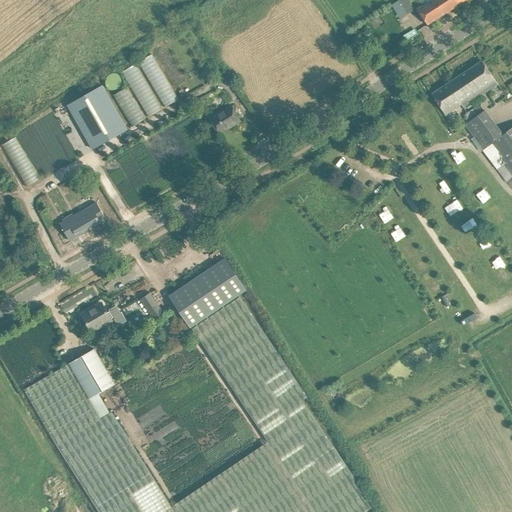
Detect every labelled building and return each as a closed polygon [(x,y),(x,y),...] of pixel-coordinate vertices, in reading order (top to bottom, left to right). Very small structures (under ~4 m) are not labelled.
[(399,18),(412,10),(406,0),(396,0),(390,4),(399,18)] [(430,0),(417,9),(427,24),(465,0),(430,0)] [(137,60),(163,106),(178,98),(152,52),(137,60)] [(122,68),(146,116),(160,109),(136,61),(122,68)] [(482,61),(432,94),(437,102),(443,111),(445,114),(460,103),(461,103),(478,92),(477,90),(482,87),(483,88),(485,87),(495,81),(488,69),(482,61)] [(102,85),(67,105),(92,149),(127,129),(102,85)] [(113,92),(130,125),(144,118),(127,85),(113,92)] [(209,118),(213,124),(218,133),(227,127),(226,126),(229,124),(231,127),(240,121),(231,105),(209,118)] [(474,108),(464,116),(468,122),(465,125),(474,136),(477,141),(476,142),(482,150),(502,135),(484,110),(479,114),(474,108)] [(37,178),(17,135),(3,141),(23,185),(37,178)] [(437,165),(434,161),(421,170),(424,174),(437,165)] [(454,212),(463,207),(457,197),(448,202),(454,212)] [(60,224),(69,239),(106,218),(97,202),(60,224)] [(388,207),(378,211),(383,223),(393,219),(388,207)] [(506,235),(511,229),(507,223),(500,228),(506,235)] [(481,239),(488,249),(492,247),(485,236),(481,239)] [(409,244),(400,248),(404,257),(414,253),(409,244)] [(225,258),(169,296),(192,328),(245,292),(247,291),(228,263),(225,258)] [(140,299),(155,320),(164,313),(150,292),(140,299)] [(69,364),(24,389),(47,430),(98,511),(365,511),(374,506),(303,400),(308,396),(239,297),(192,329),(269,441),(171,506),(112,412),(100,419),(88,398),(69,364)] [(134,301),(123,307),(126,314),(138,308),(134,301)] [(118,326),(127,321),(122,312),(120,312),(116,306),(107,312),(102,304),(90,311),(90,309),(81,314),(83,317),(82,317),(81,318),(81,320),(80,321),(81,322),(81,323),(82,324),(82,325),(83,325),(84,326),(86,326),(87,326),(88,325),(92,332),(112,320),(114,319),(118,326)] [(463,341),(472,336),(467,328),(458,333),(463,341)] [(94,348),(68,363),(69,364),(88,398),(114,383),(94,348)] [(9,511),(0,496),(0,511),(9,511)]
